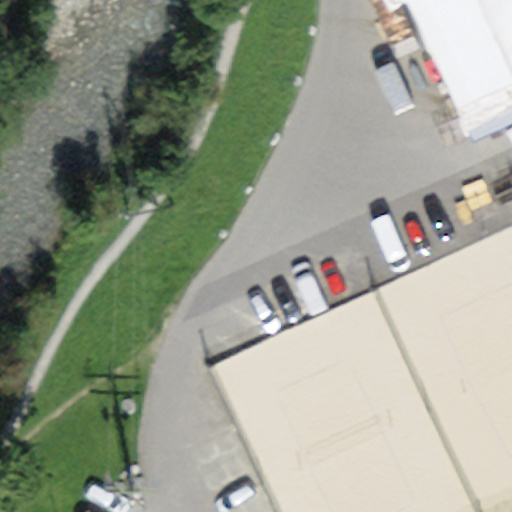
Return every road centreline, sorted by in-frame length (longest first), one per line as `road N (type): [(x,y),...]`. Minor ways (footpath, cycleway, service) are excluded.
road 1 (residential): [(353,0),(349,126),(197,324),(163,395),(160,511)]
road 2 (unknown): [(351,82),(482,109),(511,105)]
